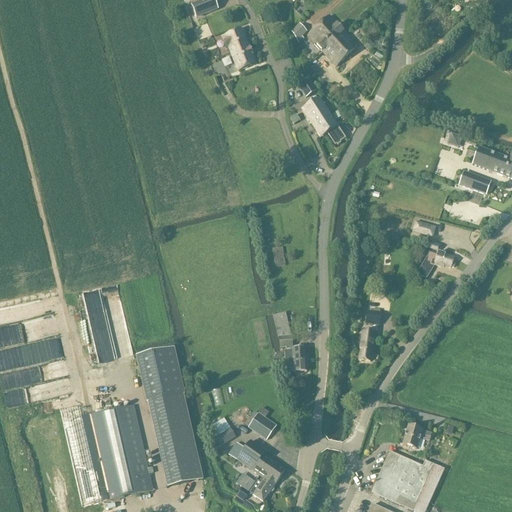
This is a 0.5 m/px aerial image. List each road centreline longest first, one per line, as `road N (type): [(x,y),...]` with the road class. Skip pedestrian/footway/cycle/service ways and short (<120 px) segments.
road 1 (unclassified): [(316,444),(323,217),(343,160),(381,98),(402,0)]
road 2 (unclassified): [(511,217),(402,355),(352,451)]
road 3 (track): [(59,290),(0,53)]
